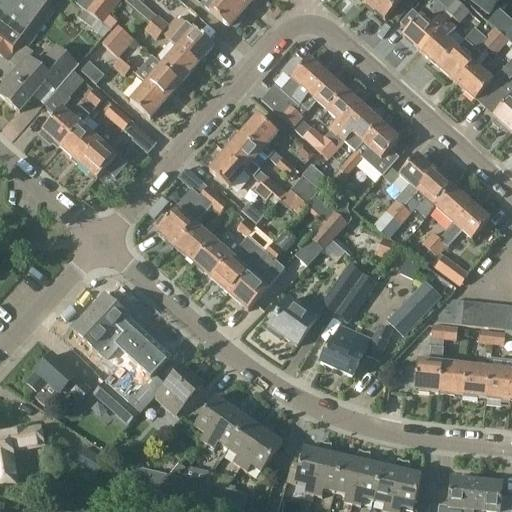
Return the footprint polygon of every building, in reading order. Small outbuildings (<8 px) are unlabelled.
[(0,0),(0,12),(9,0),(0,0)] [(9,0),(0,12),(0,20),(31,44),(54,14),(45,8),(46,6),(38,0),(9,0)] [(95,0),(93,3),(85,13),(102,26),(123,0),(95,0)] [(134,0),(123,0),(123,1),(151,26),(156,19),(134,0)] [(212,0),(204,10),(209,13),(229,31),(230,29),(236,32),(242,25),(238,20),(245,12),(230,0),(212,0)] [(230,0),(245,12),(255,0),(230,0)] [(371,0),(366,6),(384,22),(402,2),(399,0),(371,0)] [(464,0),(489,19),(502,0),(464,0)] [(452,20),(462,8),(454,1),(444,13),(452,20)] [(469,15),(462,8),(452,20),(459,26),(469,15)] [(168,28),(162,36),(177,50),(197,67),(213,48),(178,17),(168,28)] [(439,17),(430,28),(420,19),(402,38),(420,54),(448,24),(439,17)] [(156,19),(151,26),(162,36),(168,28),(157,18),(156,19)] [(0,59),(7,65),(9,63),(11,65),(25,49),(27,50),(31,44),(0,20),(0,59)] [(102,39),(106,35),(107,35),(109,32),(96,22),(90,30),(102,39)] [(455,31),(448,24),(420,54),(438,70),(455,51),(446,42),(455,31)] [(151,26),(144,34),(155,43),(162,36),(151,26)] [(117,29),(101,47),(117,61),(133,44),(117,29)] [(498,40),(491,33),(480,46),(487,52),(498,40)] [(498,40),(487,52),(495,59),(505,47),(498,40)] [(455,51),(438,70),(456,87),(474,67),(481,58),(463,42),(455,51)] [(56,47),(36,69),(26,60),(0,89),(0,98),(18,114),(32,99),(44,85),(55,93),(78,67),(56,47)] [(197,67),(177,50),(161,68),(181,84),(197,67)] [(181,84),(161,68),(151,58),(135,76),(146,85),(165,102),(181,84)] [(511,78),(511,60),(499,75),(509,83),(511,78)] [(130,71),(119,61),(112,69),(123,79),(130,71)] [(280,92),(277,95),(296,112),(300,108),(300,107),(309,97),(326,78),(308,62),(307,61),(290,81),(280,92)] [(80,74),(83,77),(95,87),(103,78),(88,65),(80,74)] [(474,67),(456,87),(474,103),(492,83),(474,67)] [(73,75),(58,91),(68,100),(83,83),(73,75)] [(326,78),(309,97),(300,107),(300,108),(307,114),(316,104),(326,113),(344,94),(326,78)] [(165,102),(146,85),(130,104),(149,121),(165,102)] [(273,87),(260,102),(278,118),(284,124),(295,113),(296,112),(277,95),(280,92),(273,87)] [(85,101),(95,110),(104,100),(94,91),(85,101)] [(362,110),(344,94),(326,113),(338,123),(328,134),(329,134),(335,139),(362,110)] [(493,120),(491,123),(491,127),(497,132),(501,132),(503,129),(510,135),(511,133),(511,98),(511,100),(509,99),(502,108),(493,117),(493,118),(492,119),(493,120)] [(121,116),(112,108),(103,118),(113,126),(121,116)] [(61,110),(41,134),(38,137),(50,148),(54,145),(60,150),(80,127),(81,127),(89,117),(79,109),(71,119),(61,110)] [(362,110),(335,139),(341,145),(343,147),(353,136),(362,145),(380,125),(362,110)] [(295,113),(284,124),(292,131),(302,120),(295,113)] [(130,124),(121,116),(113,126),(122,134),(130,124)] [(256,118),(240,136),(260,154),(268,160),(273,154),(274,153),(266,147),(277,135),(263,124),(256,118)] [(130,124),(122,134),(132,143),(141,133),(130,124)] [(302,140),(310,131),(303,124),(294,133),(302,140)] [(363,145),(357,152),(365,158),(361,162),(382,180),(385,176),(392,167),(399,160),(389,152),(389,151),(398,142),(380,125),(362,145),(363,145)] [(98,142),(81,127),(80,127),(60,150),(78,166),(98,142)] [(156,147),(141,133),(132,143),(147,157),(156,147)] [(328,135),(324,139),(330,144),(335,139),(329,134),(328,135)] [(231,147),(225,155),(244,172),(252,179),(258,173),(259,172),(251,165),(260,154),(240,136),(240,137),(237,135),(234,136),(228,142),(229,145),(231,147)] [(330,144),(324,139),(323,138),(313,149),(320,155),(330,144)] [(335,139),(330,144),(336,150),(341,145),(335,139)] [(126,167),(98,142),(78,166),(97,182),(105,173),(114,181),(126,167)] [(320,156),(328,164),(343,147),(341,145),(336,150),(330,144),(320,155),(320,156)] [(357,152),(339,173),(346,179),(361,162),(365,158),(357,152)] [(225,155),(209,173),(229,191),(244,172),(225,155)] [(407,190),(393,204),(394,205),(402,211),(434,174),(416,158),(401,175),(399,177),(407,183),(410,186),(407,190)] [(283,160),(276,168),(275,169),(287,179),(294,170),(283,160)] [(355,182),(373,201),(382,193),(364,174),(357,180),(352,175),(333,192),(339,197),(355,182)] [(434,174),(402,211),(410,218),(420,207),(419,207),(425,200),(435,209),(452,190),(434,174)] [(267,179),(260,186),(272,196),(278,189),(267,179)] [(310,186),(302,179),(290,193),(307,208),(319,193),(310,186)] [(272,196),(260,186),(253,194),(265,204),(272,196)] [(199,199),(198,200),(210,210),(219,200),(207,189),(207,190),(199,199)] [(287,196),(278,189),(272,196),(280,204),(287,196)] [(470,206),(452,190),(435,209),(453,225),(470,206)] [(161,199),(146,216),(154,222),(169,205),(161,199)] [(156,229),(158,231),(155,233),(174,249),(193,227),(195,228),(210,210),(198,200),(191,208),(183,201),(175,211),(166,221),(165,219),(161,219),(156,225),(156,229)] [(219,200),(210,211),(218,218),(228,207),(219,200)] [(338,207),(332,214),(334,216),(335,215),(338,219),(347,226),(347,227),(351,223),(347,212),(348,208),(342,202),(339,204),(338,207)] [(241,214),(255,227),(256,227),(264,218),(249,205),(241,214)] [(394,205),(385,215),(392,221),(393,222),(402,211),(394,205)] [(439,241),(438,243),(446,250),(446,251),(462,233),(472,242),(488,223),(470,206),(453,225),(453,226),(452,227),(439,241)] [(402,211),(393,222),(399,227),(401,229),(410,218),(402,211)] [(492,219),(504,229),(509,223),(498,213),(492,219)] [(347,227),(347,226),(338,219),(335,215),(334,216),(310,242),(322,254),(331,245),(347,227)] [(385,215),(373,228),(382,235),(393,222),(392,221),(385,215)] [(256,232),(253,230),(245,222),(236,232),(246,241),(246,240),(248,241),(256,232)] [(193,227),(174,249),(192,265),(212,243),(195,228),(193,227)] [(272,247),(279,253),(291,240),(289,238),(287,237),(284,234),(273,246),(272,247)] [(435,237),(424,248),(429,252),(438,243),(439,241),(435,237)] [(229,258),(210,281),(228,296),(264,256),(248,241),(246,240),(246,241),(230,259),(229,258)] [(394,246),(383,242),(377,258),(388,262),(394,246)] [(229,258),(212,243),(192,265),(210,281),(229,258)] [(429,252),(428,253),(436,260),(439,257),(446,250),(438,243),(429,252)] [(271,248),(265,255),(275,264),(281,257),(271,248)] [(436,260),(428,253),(421,261),(434,271),(442,259),(440,258),(439,257),(436,260)] [(264,256),(228,296),(247,312),(248,313),(284,272),(275,264),(265,255),(264,256)] [(331,258),(322,266),(333,279),(342,272),(331,258)] [(442,259),(434,271),(459,290),(468,277),(443,259),(442,259)] [(363,278),(348,268),(322,305),(335,314),(349,294),(354,291),(363,278)] [(349,294),(335,314),(336,315),(346,321),(348,323),(374,286),(363,278),(354,291),(349,294)] [(424,285),(386,325),(403,341),(441,301),(424,285)] [(104,298),(70,335),(107,367),(119,353),(152,383),(155,380),(173,360),(132,323),(104,298)] [(272,320),(264,332),(279,342),(280,341),(296,352),(321,316),(307,306),(303,311),(287,301),(273,320),(272,320)] [(463,304),(451,303),(437,318),(437,325),(461,328),(463,304)] [(475,305),(463,304),(461,328),(472,329),(475,305)] [(486,306),(475,305),(472,329),(484,330),(486,306)] [(486,306),(484,330),(495,331),(497,308),(486,306)] [(508,309),(497,308),(495,331),(506,333),(508,309)] [(334,343),(327,341),(321,338),(311,362),(352,379),(361,357),(379,365),(392,334),(377,328),(371,342),(340,329),(334,343)] [(443,342),(445,329),(432,328),(431,341),(443,342)] [(445,329),(443,342),(444,342),(455,344),(457,330),(445,329)] [(491,348),(493,334),(479,333),(478,346),(491,348)] [(493,334),(491,348),(503,349),(505,336),(493,334)] [(431,341),(430,349),(443,350),(444,342),(443,342),(431,341)] [(406,370),(404,391),(413,392),(413,393),(438,395),(441,365),(443,351),(430,349),(430,350),(429,357),(418,356),(417,362),(416,362),(415,372),(406,370)] [(477,363),(504,364),(505,353),(478,352),(477,363)] [(35,374),(33,375),(25,385),(38,398),(49,386),(60,396),(64,391),(79,404),(90,392),(76,379),(75,379),(73,377),(76,373),(65,363),(62,367),(52,358),(36,375),(35,374)] [(441,365),(438,395),(461,398),(465,367),(441,365)] [(152,383),(129,407),(140,417),(154,402),(174,421),(205,388),(182,367),(164,387),(155,380),(152,383)] [(489,370),(465,367),(461,398),(486,400),(489,370)] [(489,370),(486,400),(510,403),(511,380),(511,372),(502,371),(490,370),(489,370)] [(104,385),(93,397),(97,401),(108,411),(119,399),(104,385)] [(235,400),(233,401),(226,407),(217,400),(195,430),(204,436),(199,443),(207,449),(238,404),(235,400)] [(238,404),(207,449),(213,453),(218,446),(228,453),(249,423),(239,416),(243,406),(238,404)] [(259,430),(249,423),(228,453),(236,459),(232,466),(240,471),(271,427),(267,423),(259,430)] [(38,426),(25,429),(0,433),(0,492),(19,489),(14,463),(13,463),(11,455),(30,451),(43,448),(38,426)] [(276,429),(271,427),(240,471),(246,476),(251,469),(262,476),(270,465),(277,454),(283,446),(272,439),(276,429)] [(305,450),(300,469),(296,487),(306,489),(304,497),(312,499),(325,446),(321,443),(315,453),(305,450)] [(326,446),(325,446),(312,499),(321,501),(323,493),(334,496),(343,459),(331,457),(331,446),(326,446)] [(118,448),(115,453),(116,459),(120,462),(122,464),(128,463),(132,459),(131,453),(126,449),(124,447),(118,448)] [(73,463),(80,452),(71,448),(65,459),(73,463)] [(82,449),(80,452),(73,463),(73,464),(96,478),(105,463),(82,449)] [(355,462),(343,459),(334,496),(345,498),(343,506),(352,508),(364,455),(360,452),(355,462)] [(277,454),(270,465),(278,470),(282,458),(277,454)] [(365,455),(364,455),(352,508),(360,510),(362,502),(373,505),(382,468),(370,465),(370,455),(365,455)] [(382,468),(373,505),(384,507),(382,511),(391,511),(403,463),(399,461),(394,471),(382,468)] [(403,463),(391,511),(400,511),(401,511),(403,511),(413,511),(422,477),(409,474),(409,464),(404,464),(403,463)] [(178,465),(169,477),(176,479),(184,470),(178,465)] [(147,497),(153,474),(141,471),(136,494),(147,497)] [(165,476),(153,474),(147,497),(159,500),(165,476)] [(169,477),(165,476),(159,500),(171,503),(176,479),(169,477)] [(188,482),(176,479),(171,503),(182,506),(188,482)] [(200,485),(188,482),(182,506),(194,508),(200,485)] [(438,508),(438,511),(473,511),(476,485),(451,482),(448,506),(448,509),(438,508)] [(206,486),(200,485),(194,508),(206,511),(211,488),(206,486)] [(473,511),(498,511),(501,488),(476,485),(473,511)] [(211,488),(206,511),(209,511),(217,511),(223,490),(211,488)] [(223,490),(217,511),(230,511),(235,493),(234,493),(223,490)] [(235,493),(230,511),(242,511),(246,496),(235,493)] [(57,499),(46,500),(47,510),(49,510),(58,508),(58,506),(57,499)] [(60,501),(59,511),(68,511),(70,511),(72,503),(60,501)]
